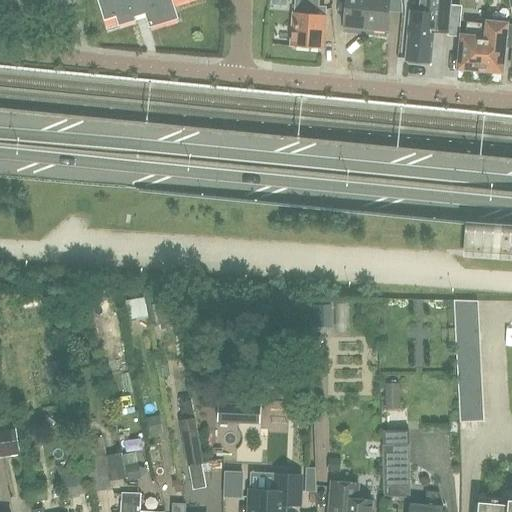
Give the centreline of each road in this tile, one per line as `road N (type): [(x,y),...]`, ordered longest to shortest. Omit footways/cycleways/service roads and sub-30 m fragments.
road 1 (primary): [(0,157),(511,205)]
road 2 (primary): [(511,180),(0,132)]
road 3 (residential): [(511,104),(240,77)]
road 4 (residential): [(240,77),(79,60)]
